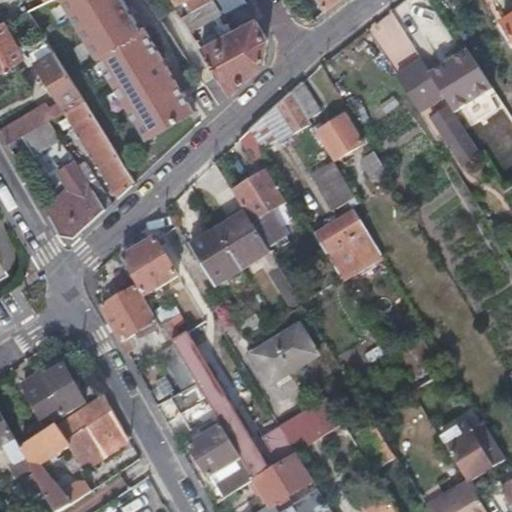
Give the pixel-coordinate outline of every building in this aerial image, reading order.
[(193,111),(167,68),(141,26),(139,27),(122,0),(60,0),(147,139),(193,111)] [(182,17),(184,20),(196,40),(215,30),(208,18),(220,11),(222,15),(245,2),(244,0),(211,0),(188,13),(182,17)] [(318,0),(324,10),(337,0),(318,0)] [(413,0),(411,0),(394,9),(408,36),(427,26),(413,0)] [(188,13),(181,1),(174,5),(182,17),(188,13)] [(45,16),(38,4),(26,10),(38,29),(44,25),(39,19),(45,16)] [(511,13),(500,21),(510,37),(511,40),(511,13)] [(390,14),(367,28),(386,58),(408,44),(390,14)] [(201,49),(222,82),(230,95),(261,66),(265,38),(255,19),(201,49)] [(196,40),(184,20),(171,28),(185,52),(198,44),(196,40)] [(0,21),(0,71),(21,60),(18,54),(1,21),(0,21)] [(44,25),(38,29),(44,39),(52,52),(65,72),(73,66),(46,24),(44,25)] [(31,46),(39,60),(52,52),(44,39),(31,46)] [(21,60),(26,68),(33,64),(39,60),(31,46),(18,54),(21,60)] [(60,105),(79,94),(70,81),(65,72),(52,52),(39,60),(33,64),(60,105)] [(490,92),(478,73),(466,54),(428,78),(440,99),(451,116),(490,92)] [(428,78),(418,62),(393,78),(415,114),(440,99),(428,78)] [(79,94),(84,102),(135,182),(147,171),(140,159),(135,162),(123,142),(122,144),(92,95),(90,96),(77,76),(70,81),(79,94)] [(230,95),(222,82),(205,93),(215,109),(230,95)] [(291,95),(307,123),(319,115),(301,86),(291,95)] [(310,127),(307,123),(291,95),(250,132),(263,154),(310,127)] [(135,182),(84,102),(64,113),(118,198),(135,182)] [(47,109),(2,123),(7,141),(25,135),(31,154),(59,145),(47,109)] [(474,158),(443,109),(426,119),(457,169),(474,158)] [(334,161),(347,153),(360,145),(343,117),(317,134),(334,161)] [(264,156),(263,154),(250,132),(238,143),(252,164),(264,156)] [(359,161),(364,169),(370,178),(374,174),(378,180),(385,175),(372,153),(359,161)] [(75,237),(104,210),(77,165),(73,159),(57,170),(67,187),(70,191),(46,213),(59,234),(75,237)] [(77,165),(104,210),(110,204),(83,161),(77,165)] [(332,164),(321,171),(310,178),(331,213),(354,199),(332,164)] [(232,193),(242,209),(252,225),(285,205),(265,173),(232,193)] [(43,207),(46,213),(70,191),(67,187),(43,207)] [(314,236),(320,245),(325,253),(350,238),(365,230),(355,212),(314,236)] [(215,231),(240,272),(270,255),(244,214),(215,231)] [(215,287),(240,272),(215,231),(189,246),(215,287)] [(358,251),(350,238),(325,253),(333,266),(358,251)] [(143,297),(160,287),(177,277),(155,240),(120,259),(143,297)] [(120,343),(137,334),(155,324),(135,289),(101,308),(120,343)] [(329,318),(334,324),(347,316),(344,312),(339,315),(338,313),(329,318)] [(361,327),(356,320),(352,313),(347,316),(334,324),(342,338),(361,327)] [(253,357),(262,372),(272,387),(319,357),(300,327),(253,357)] [(214,416),(221,427),(253,480),(269,471),(186,334),(171,343),(182,362),(195,384),(214,416)] [(173,368),(182,362),(171,343),(167,337),(155,344),(158,349),(161,348),(173,368)] [(61,360),(36,374),(40,381),(25,390),(44,425),(85,403),(61,360)] [(155,402),(175,394),(166,372),(146,380),(155,402)] [(40,381),(36,374),(21,382),(25,390),(40,381)] [(189,431),(214,416),(195,384),(183,392),(170,399),(189,431)] [(327,399),(332,407),(337,415),(348,408),(359,426),(371,418),(351,385),(327,399)] [(55,511),(59,511),(75,502),(93,491),(86,480),(80,479),(64,489),(47,459),(73,443),(88,468),(129,441),(104,394),(20,448),(33,472),(43,489),(55,511)] [(321,401),(281,427),(298,453),(338,427),(321,401)] [(0,410),(0,443),(14,436),(0,410)] [(466,423),(439,438),(455,464),(461,472),(467,483),(505,461),(483,423),(470,431),(466,423)] [(376,425),(368,430),(360,435),(382,471),(398,460),(376,425)] [(253,480),(221,427),(207,436),(204,432),(188,442),(210,478),(211,477),(235,463),(241,473),(217,487),(224,498),(253,480)] [(256,485),(269,507),(271,510),(274,509),(275,511),(280,511),(279,511),(285,507),(282,504),(289,499),(289,498),(311,484),(292,457),(289,459),(291,463),(256,485)] [(211,477),(217,487),(241,473),(235,463),(211,477)] [(28,497),(43,489),(33,472),(19,480),(28,497)] [(421,497),(425,503),(430,511),(483,511),(485,511),(467,483),(461,472),(421,497)] [(408,511),(410,511),(425,503),(421,497),(406,473),(390,483),(408,511)] [(511,480),(502,488),(509,509),(511,506),(511,480)] [(271,510),(269,507),(259,511),(318,511),(328,506),(318,490),(294,506),(289,499),(282,504),(285,507),(279,511),(280,511),(275,511),(274,509),(271,510)] [(396,511),(386,495),(371,504),(376,511),(396,511)]
